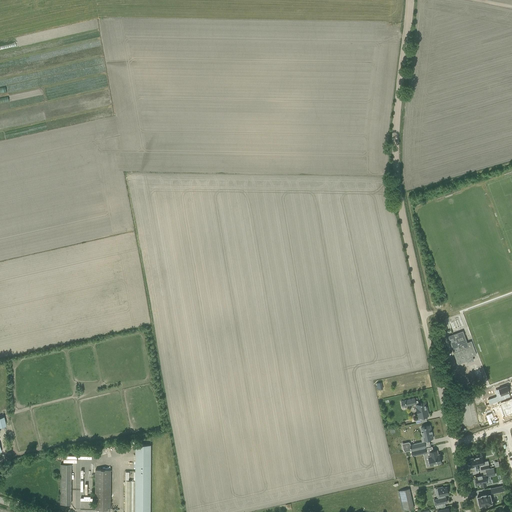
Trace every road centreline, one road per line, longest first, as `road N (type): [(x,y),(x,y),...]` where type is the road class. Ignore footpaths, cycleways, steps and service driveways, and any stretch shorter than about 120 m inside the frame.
road 1 (track): [(422,315),(396,164),(410,0)]
road 2 (unclassified): [(452,444),(422,315)]
